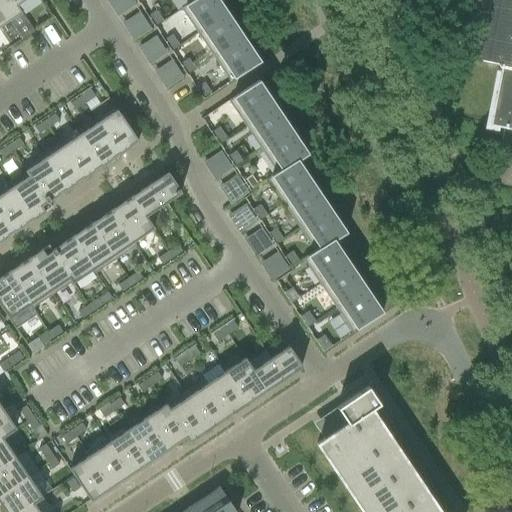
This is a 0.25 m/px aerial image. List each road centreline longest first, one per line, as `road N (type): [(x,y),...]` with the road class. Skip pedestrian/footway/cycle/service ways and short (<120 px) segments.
road 1 (residential): [(321,382),(194,193),(172,125),(86,0)]
road 2 (residential): [(321,382),(401,329),(434,330),(455,354),(511,484)]
road 3 (residential): [(127,511),(238,437)]
